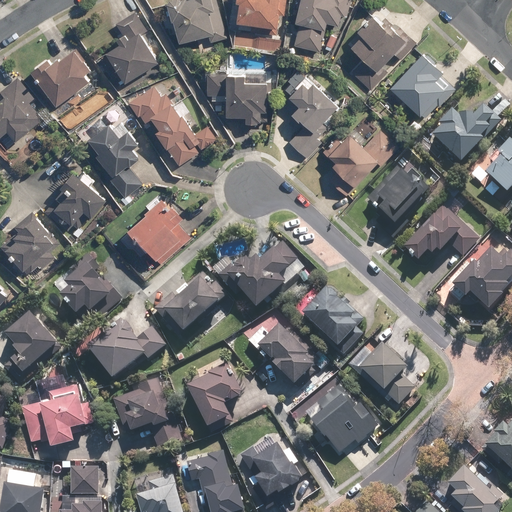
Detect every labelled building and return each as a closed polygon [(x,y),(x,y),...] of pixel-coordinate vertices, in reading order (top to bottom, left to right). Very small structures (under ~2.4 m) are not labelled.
[(165,0),(170,18),(172,17),(177,39),(207,31),(210,41),(227,36),(216,0),(165,0)] [(284,13),(285,0),(237,0),(235,18),(252,21),(251,29),(276,33),(279,13),(284,13)] [(345,10),(348,0),(298,0),(293,19),(299,21),(292,44),(320,51),(327,26),(326,26),(328,18),(337,21),(340,10),(343,11),(343,9),(345,10)] [(123,80),(157,59),(140,33),(147,29),(134,9),(115,21),(121,31),(114,35),(117,40),(104,49),(123,80)] [(373,14),(371,12),(357,28),(361,31),(350,43),(365,57),(351,71),(371,89),(388,70),(380,63),(392,50),(401,58),(416,41),(399,24),(396,28),(391,24),(393,23),(385,15),(382,18),(375,12),(373,14)] [(332,46),(336,37),(331,34),(326,44),(332,46)] [(45,55),(28,67),(54,103),(87,78),(82,70),(88,65),(84,59),(75,46),(73,47),(72,46),(57,57),(55,54),(48,59),(45,55)] [(387,88),(417,119),(420,115),(426,120),(456,90),(421,54),(387,88)] [(206,74),(202,69),(196,73),(201,80),(206,76),(206,74)] [(243,78),(243,70),(225,70),(206,70),(206,74),(206,76),(206,93),(224,93),(224,112),(244,112),(244,119),(267,119),(266,108),(265,108),(265,102),(271,102),(271,80),(265,80),(265,79),(243,78)] [(42,117),(28,101),(34,96),(17,75),(0,89),(0,91),(2,93),(0,94),(0,131),(5,128),(14,138),(26,127),(28,130),(42,117)] [(307,84),(301,79),(288,93),(297,102),(290,110),(304,123),(289,140),(307,157),(322,140),(317,136),(319,133),(320,134),(327,126),(321,120),(337,102),(312,79),(307,84)] [(160,95),(153,84),(127,100),(137,115),(139,113),(145,121),(151,117),(157,126),(153,128),(165,146),(166,145),(178,164),(198,151),(193,143),(196,141),(201,147),(204,145),(204,146),(213,140),(213,139),(216,137),(207,123),(194,131),(180,111),(178,112),(172,103),(172,102),(165,92),(160,95)] [(477,106),(470,115),(456,116),(448,110),(425,136),(459,165),(496,123),(477,106)] [(322,120),(326,124),(331,119),(327,114),(322,120)] [(45,128),(51,123),(47,118),(41,123),(45,128)] [(117,134),(106,120),(86,136),(97,150),(94,153),(111,173),(108,176),(124,196),(125,197),(142,182),(127,163),(128,163),(137,157),(136,153),(130,146),(137,141),(126,127),(117,134)] [(399,145),(379,128),(364,145),(348,130),(340,139),(336,136),(323,150),(333,160),(331,163),(337,168),(328,176),(346,192),(354,183),(376,160),(381,165),(399,145)] [(511,146),(506,141),(493,157),(494,158),(480,175),(488,182),(483,188),(493,196),(498,191),(504,196),(511,186),(511,146)] [(415,183),(397,165),(366,197),(382,212),(374,220),(392,237),(408,221),(404,216),(421,198),(419,196),(428,187),(419,179),(415,183)] [(89,215),(104,196),(89,183),(92,179),(82,171),(79,175),(71,169),(58,185),(60,187),(54,194),(56,196),(44,210),(67,229),(73,223),(77,227),(89,214),(89,215)] [(167,203),(160,194),(143,209),(144,211),(125,227),(134,238),(136,236),(160,263),(191,236),(177,220),(182,216),(169,202),(167,203)] [(127,195),(125,197),(124,196),(119,201),(124,207),(132,200),(127,195)] [(399,250),(415,264),(423,254),(427,257),(432,252),(435,256),(446,245),(461,259),(478,240),(440,205),(399,250)] [(51,228),(40,216),(41,215),(35,208),(17,224),(21,229),(4,244),(14,256),(15,255),(25,267),(26,266),(31,272),(41,263),(45,267),(58,255),(53,250),(63,241),(52,228),(51,228)] [(78,237),(83,230),(78,227),(77,227),(73,232),(78,237)] [(288,247),(282,240),(273,247),(272,246),(258,257),(254,253),(248,259),(244,255),(242,257),(239,257),(232,263),(232,265),(229,262),(216,273),(235,294),(240,290),(254,306),(282,281),(284,283),(304,266),(288,247)] [(511,252),(509,249),(505,253),(501,250),(494,257),(487,249),(448,287),(450,289),(446,292),(465,312),(474,302),(485,314),(511,288),(511,252)] [(103,280),(94,269),(98,265),(86,252),(68,268),(71,272),(62,280),(66,285),(57,293),(87,327),(121,297),(105,278),(103,280)] [(144,278),(150,273),(145,267),(139,273),(144,278)] [(212,282),(201,270),(185,285),(184,283),(175,290),(178,293),(174,296),(170,291),(153,307),(179,335),(195,321),(197,323),(211,311),(209,308),(227,292),(215,279),(212,282)] [(309,278),(304,270),(298,274),(303,282),(309,278)] [(0,301),(9,292),(6,290),(8,288),(0,280),(0,301)] [(327,288),(324,285),(300,311),(326,335),(324,336),(343,353),(362,332),(355,326),(363,318),(347,303),(349,301),(341,294),(338,298),(335,296),(335,293),(329,287),(327,288)] [(60,340),(33,308),(8,330),(18,341),(16,343),(22,350),(14,356),(15,357),(8,363),(24,381),(66,345),(61,339),(60,340)] [(135,339),(129,331),(129,327),(124,320),(121,320),(119,318),(84,345),(110,377),(142,352),(147,359),(165,344),(150,326),(135,339)] [(270,361),(297,388),(314,371),(310,366),(319,358),(287,326),(284,330),(277,323),(255,344),(269,358),(271,356),(273,358),(270,361)] [(356,370),(387,401),(392,396),(398,402),(413,387),(398,372),(405,366),(383,343),(356,370)] [(225,408),(222,402),(224,402),(222,398),(224,397),(229,399),(238,394),(239,390),(225,362),(206,371),(207,372),(184,384),(205,426),(206,425),(210,432),(233,422),(226,407),(225,408)] [(163,410),(168,408),(157,377),(136,385),(138,389),(112,398),(124,432),(141,426),(140,425),(147,422),(157,446),(181,437),(171,412),(164,414),(163,410)] [(14,389),(18,385),(14,381),(10,386),(14,389)] [(84,405),(82,397),(83,396),(81,384),(53,391),(55,400),(47,402),(47,401),(26,407),(35,442),(51,438),(53,446),(76,440),(75,434),(85,431),(83,425),(88,423),(89,424),(98,422),(92,402),(84,405)] [(337,384),(316,401),(322,408),(309,419),(323,435),(324,434),(338,452),(354,439),(357,443),(366,435),(365,435),(378,424),(359,401),(354,405),(337,384)] [(0,445),(8,448),(19,420),(8,416),(15,397),(0,391),(0,445)] [(481,447),(508,472),(511,468),(511,419),(503,429),(499,425),(489,435),(491,436),(481,447)] [(288,462),(275,442),(256,453),(252,446),(239,454),(253,476),(252,476),(257,484),(251,489),(265,509),(285,495),(281,490),(298,480),(297,478),(300,476),(291,460),(288,462)] [(231,485),(222,450),(206,454),(207,456),(185,461),(190,480),(198,479),(206,511),(230,511),(241,509),(236,484),(231,485)] [(98,466),(70,466),(70,493),(98,493),(98,466)] [(460,468),(443,485),(452,493),(447,498),(459,510),(457,511),(493,511),(489,508),(501,496),(491,486),(485,492),(460,468)] [(181,511),(174,486),(175,486),(172,474),(147,481),(150,489),(134,494),(139,511),(141,511),(144,511),(181,511)] [(37,511),(42,488),(2,482),(0,494),(0,511),(37,511)] [(253,504),(259,501),(255,495),(249,497),(253,504)] [(99,511),(100,500),(81,500),(81,503),(70,503),(70,509),(57,509),(57,511),(99,511)] [(436,511),(424,501),(413,511),(436,511)]
